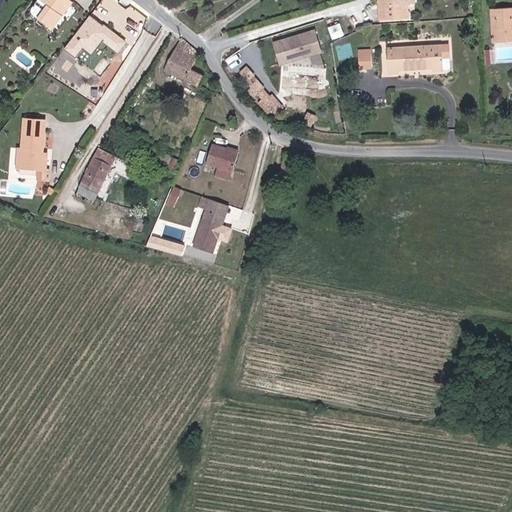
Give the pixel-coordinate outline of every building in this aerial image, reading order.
[(47,4),(42,0),(37,0),(29,10),(38,17),(47,4)] [(59,13),(68,0),(42,0),(47,4),(38,17),(54,28),(63,16),(59,13)] [(68,0),(59,13),(63,16),(74,1),(72,0),(68,0)] [(374,0),(375,12),(382,12),(382,0),(374,0)] [(382,0),(382,12),(406,12),(406,0),(382,0)] [(511,38),(511,4),(492,4),(493,39),(511,38)] [(127,42),(90,15),(63,51),(75,59),(82,49),(91,55),(101,41),(118,54),(127,42)] [(342,22),(329,26),(333,38),(345,34),(342,22)] [(187,35),(178,30),(161,59),(192,75),(197,63),(188,58),(195,46),(187,35)] [(314,30),(273,42),(280,65),(321,53),(314,30)] [(384,44),(386,70),(394,70),(394,63),(430,62),(430,67),(439,66),(438,42),(384,44)] [(285,108),(247,67),(235,78),(272,119),(285,108)] [(50,155),(50,144),(45,144),(45,137),(46,137),(47,105),(24,105),(24,133),(18,133),(17,154),(50,155)] [(144,138),(140,136),(134,145),(138,148),(144,138)] [(229,167),(234,147),(223,145),(206,141),(202,160),(215,163),(213,172),(225,174),(227,166),(229,167)] [(151,154),(163,160),(168,148),(156,143),(151,154)] [(176,152),(168,148),(163,160),(171,164),(176,152)] [(99,149),(80,183),(97,193),(117,159),(99,149)] [(295,153),(283,150),(277,173),(290,176),(295,153)] [(93,200),(97,193),(80,183),(76,190),(93,200)] [(169,183),(163,197),(171,200),(177,186),(169,183)] [(209,195),(204,205),(212,209),(224,214),(229,202),(209,195)] [(201,246),(212,209),(204,205),(189,241),(201,246)] [(224,214),(212,209),(201,246),(209,248),(224,214)] [(150,236),(150,246),(157,246),(158,236),(150,236)] [(182,254),(184,243),(167,239),(165,250),(182,254)]
